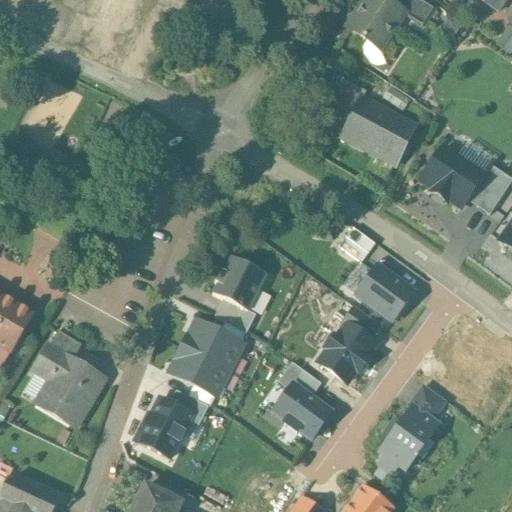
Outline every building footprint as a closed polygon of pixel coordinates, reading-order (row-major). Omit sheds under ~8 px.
[(393,8),(380,0),(368,0),(355,20),(350,22),(350,28),(347,32),(362,42),(362,43),(364,44),(365,43),(378,52),(402,16),(403,15),(393,8)] [(434,12),(415,0),(398,0),(393,8),(403,15),(402,16),(422,29),(434,12)] [(484,0),(482,4),(497,14),(506,0),(484,0)] [(511,31),(509,29),(496,47),(509,56),(511,51),(511,31)] [(351,87),(323,73),(312,94),(340,108),(351,87)] [(414,130),(361,102),(365,94),(351,87),(340,108),(350,122),(341,142),(394,170),(414,130)] [(488,167),(490,168),(492,164),(466,147),(457,160),(481,176),(488,167)] [(38,153),(29,148),(20,152),(19,162),(28,167),(37,163),(38,153)] [(457,160),(443,150),(421,183),(434,192),(432,195),(446,204),(448,201),(461,210),(466,202),(483,177),(481,176),(457,160)] [(488,167),(481,176),(483,177),(466,202),(489,218),(511,183),(511,182),(490,168),(488,167)] [(511,225),(499,243),(511,251),(511,225)] [(374,246),(352,230),(345,240),(368,256),(374,246)] [(360,265),(368,256),(345,240),(338,249),(360,265)] [(247,315),(248,314),(266,278),(231,260),(223,275),(221,273),(215,285),(217,287),(212,297),(223,302),(247,315)] [(413,296),(376,269),(356,297),(393,324),(413,296)] [(0,370),(9,355),(10,356),(33,318),(0,298),(0,370)] [(214,320),(224,326),(246,336),(255,318),(248,314),(247,315),(223,302),(214,320)] [(347,327),(371,345),(382,331),(352,310),(341,325),(345,329),(347,327)] [(182,351),(229,374),(242,348),(240,347),(219,337),(195,325),(182,351)] [(224,326),(219,337),(240,347),(246,336),(224,326)] [(318,366),(346,386),(355,373),(359,376),(369,362),(365,360),(374,347),(371,345),(347,327),(345,329),(318,366)] [(81,348),(58,334),(49,349),(72,363),(81,348)] [(72,363),(49,349),(33,374),(49,383),(35,407),(75,431),(104,382),(72,363)] [(193,388),(214,398),(216,400),(229,374),(182,351),(169,376),(193,388)] [(293,387),(310,400),(320,386),(292,365),(278,384),(289,393),(293,387)] [(289,393),(273,414),(284,423),(281,427),(296,438),(299,434),(311,443),(331,416),(310,400),(293,387),(289,393)] [(188,399),(208,409),(214,398),(193,388),(188,399)] [(412,412),(430,425),(445,405),(422,389),(407,410),(411,413),(412,412)] [(176,393),(169,407),(191,418),(189,423),(199,428),(208,409),(188,399),(176,393)] [(189,423),(191,418),(169,407),(160,402),(147,427),(144,426),(135,444),(169,461),(189,423)] [(399,468),(405,472),(416,457),(422,462),(435,445),(428,441),(437,429),(430,425),(412,412),(411,413),(402,425),(394,419),(380,439),(388,445),(381,455),(384,457),(376,469),(390,479),(399,468)] [(53,511),(57,505),(8,482),(0,499),(0,500),(1,502),(0,503),(0,511),(53,511)] [(179,511),(183,505),(146,486),(132,511),(179,511)] [(390,511),(361,490),(344,511),(390,511)] [(318,511),(301,500),(291,511),(318,511)]
